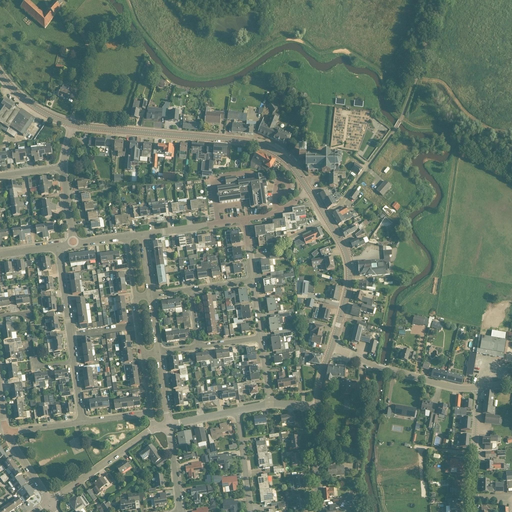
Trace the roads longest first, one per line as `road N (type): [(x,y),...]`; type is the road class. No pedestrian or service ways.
road 1 (track): [(174,65),(213,75),(299,38),(319,52),(343,49),(375,66),(401,116)]
road 2 (secondary): [(309,191),(290,164),(261,145),(70,124)]
road 3 (unclassified): [(324,215),(399,121),(439,0)]
road 4 (unclassified): [(477,388),(372,365),(331,346)]
road 5 (secondary): [(331,346),(348,267),(327,220)]
road 6 (unclassified): [(50,502),(154,427)]
road 7 (unclassified): [(470,511),(477,388)]
